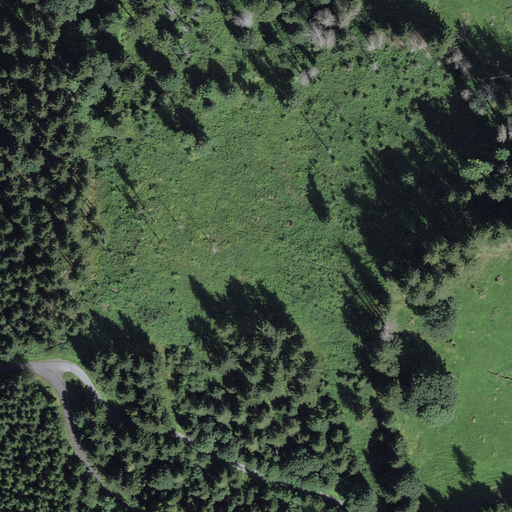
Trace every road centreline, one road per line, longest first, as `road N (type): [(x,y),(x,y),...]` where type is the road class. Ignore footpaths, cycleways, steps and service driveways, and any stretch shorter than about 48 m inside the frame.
road 1 (track): [(356,511),(212,454),(165,426),(108,414),(82,373),(65,365),(33,368)]
road 2 (track): [(0,369),(33,368),(55,382),(84,464),(130,511)]
